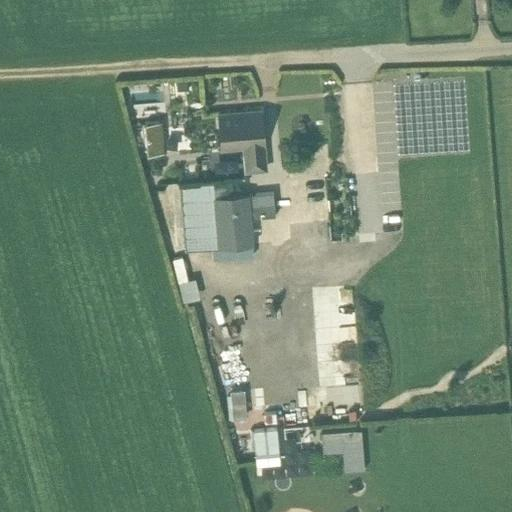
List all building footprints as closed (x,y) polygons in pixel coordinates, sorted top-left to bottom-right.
[(244,146),(246,170),(266,168),(261,110),(219,114),(222,148),(244,146)] [(150,153),(167,152),(165,120),(149,121),(150,153)] [(180,183),(186,250),(253,243),(249,194),(232,195),(231,182),(215,184),(215,181),(180,183)] [(244,390),(230,391),(231,395),(233,418),(247,417),(244,390)] [(277,428),(254,430),(256,454),(279,451),(277,428)] [(361,430),(321,433),(323,453),(343,451),(344,471),(364,470),(361,430)]
